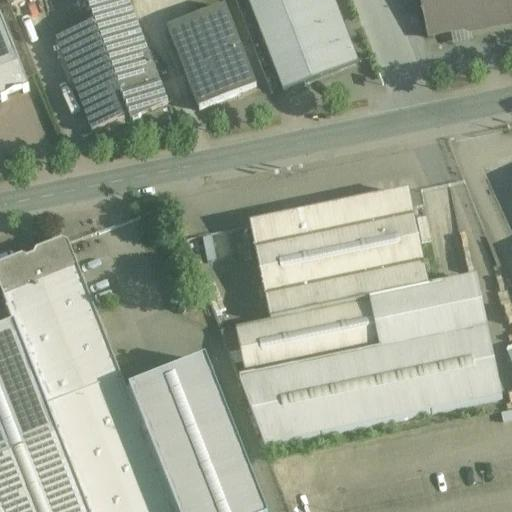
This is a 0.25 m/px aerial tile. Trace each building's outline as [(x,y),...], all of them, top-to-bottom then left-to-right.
[(84,0),(94,28),(56,43),(93,136),(129,122),(130,124),(133,126),(139,123),(141,120),(141,117),(168,106),(132,14),(126,0),(84,0)] [(246,0),(284,96),(357,68),(330,0),(246,0)] [(511,0),(420,0),(429,36),(511,19),(511,0)] [(225,10),(168,33),(201,114),(258,91),(225,10)] [(0,18),(0,83),(8,102),(30,93),(0,18)] [(409,197),(251,230),(271,325),(370,304),(429,292),(409,197)] [(20,447),(16,436),(0,443),(0,511),(173,511),(127,395),(69,247),(63,244),(37,255),(35,259),(28,262),(23,260),(0,269),(0,291),(15,329),(56,433),(20,447)] [(477,282),(429,292),(370,304),(380,353),(246,381),(240,382),(266,451),(502,402),(477,282)] [(370,304),(271,325),(236,332),(246,381),(380,353),(370,304)] [(0,443),(16,436),(20,447),(56,433),(15,329),(0,334),(0,443)] [(127,395),(173,511),(264,511),(207,364),(127,395)]
